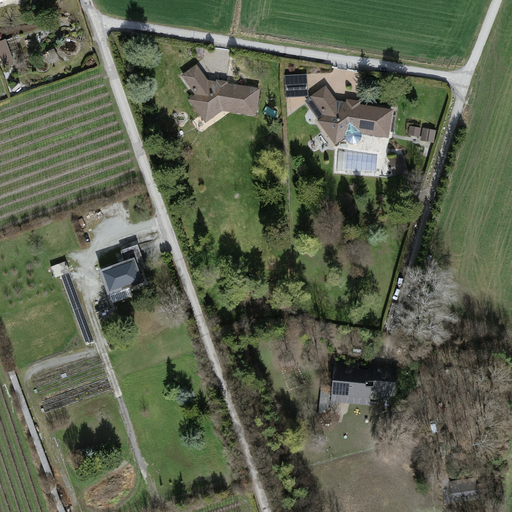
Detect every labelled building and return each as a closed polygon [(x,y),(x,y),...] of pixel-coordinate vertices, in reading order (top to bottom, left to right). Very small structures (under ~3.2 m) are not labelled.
[(5,42),(0,44),(0,59),(4,70),(13,66),(5,42)] [(256,118),(260,89),(207,82),(197,67),(182,77),(195,98),(189,102),(207,124),(222,113),(256,118)] [(306,73),(285,74),(286,97),(307,96),(306,73)] [(388,140),(392,112),(362,107),(361,103),(346,101),(346,104),(337,103),(324,86),(307,96),(303,99),(314,119),(335,148),(346,141),(347,143),(349,145),(351,146),(354,147),(357,147),(360,144),(361,141),(361,137),(388,140)] [(421,129),(410,127),(409,134),(420,136),(421,129)] [(436,129),(423,127),(421,140),(433,142),(436,129)] [(403,156),(389,159),(392,176),(407,173),(403,156)] [(121,249),(124,259),(132,256),(137,269),(146,267),(138,243),(121,249)] [(124,259),(98,268),(106,293),(141,281),(137,269),(132,256),(124,259)] [(67,262),(57,265),(61,277),(70,274),(67,262)] [(394,402),(397,366),(336,361),(333,400),(370,403),(371,400),(394,402)] [(474,477),(450,479),(452,497),(475,495),(474,477)]
